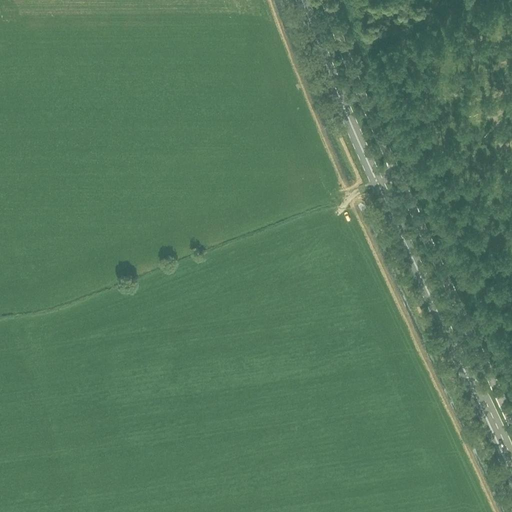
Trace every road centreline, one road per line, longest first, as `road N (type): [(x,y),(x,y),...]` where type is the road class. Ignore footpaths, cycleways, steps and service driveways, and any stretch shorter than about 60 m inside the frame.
road 1 (primary): [(511,476),(325,67),(303,0)]
road 2 (unclassified): [(511,424),(325,0)]
